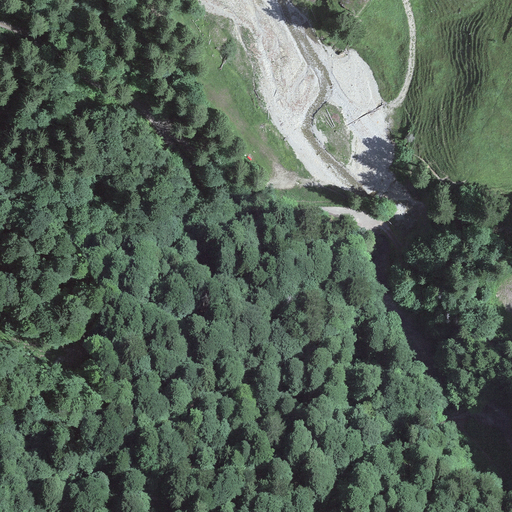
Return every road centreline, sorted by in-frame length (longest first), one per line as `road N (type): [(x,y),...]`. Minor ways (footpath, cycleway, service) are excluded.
road 1 (track): [(0,15),(138,105),(192,172),(249,205),(365,219)]
road 2 (track): [(511,350),(492,350),(445,310),(406,255)]
